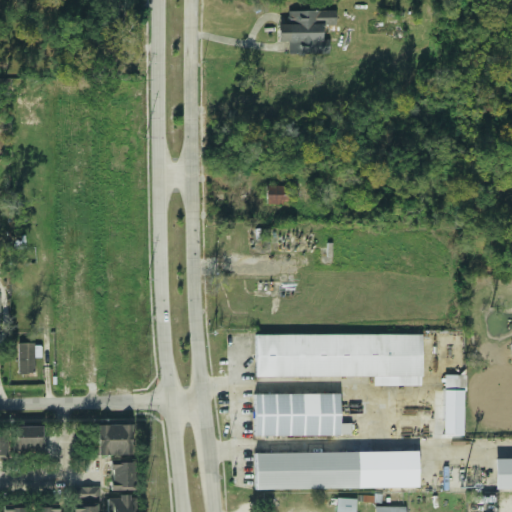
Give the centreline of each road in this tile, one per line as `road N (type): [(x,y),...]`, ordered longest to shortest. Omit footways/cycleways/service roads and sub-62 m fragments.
road 1 (secondary): [(215,511),(199,365),(193,0)]
road 2 (secondary): [(161,0),(169,401),(182,511)]
road 3 (tertiary): [(206,402),(0,404)]
road 4 (residential): [(0,476),(57,473),(64,403)]
